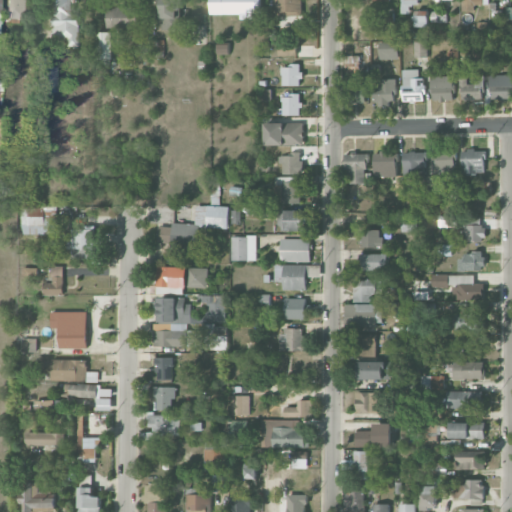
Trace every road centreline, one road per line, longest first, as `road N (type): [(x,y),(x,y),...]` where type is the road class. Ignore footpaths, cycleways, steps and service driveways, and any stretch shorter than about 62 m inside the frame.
road 1 (residential): [(333,0),(331,511)]
road 2 (residential): [(130,212),(126,511)]
road 3 (residential): [(511,335),(508,124)]
road 4 (residential): [(511,123),(334,129)]
